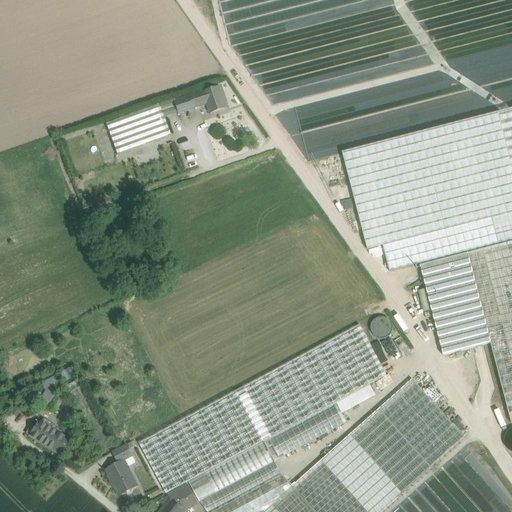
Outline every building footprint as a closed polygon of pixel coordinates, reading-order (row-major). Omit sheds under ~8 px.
[(255,54),(256,85),(265,85),(266,94),(278,93),(278,97),(287,96),(286,93),(295,93),(293,52),(288,53),(288,49),(279,50),(279,48),(260,48),(260,54),(255,54)] [(220,87),(204,93),(175,102),(173,103),(177,113),(207,104),(210,114),(227,108),(220,87)] [(174,100),(159,105),(163,118),(177,113),(173,103),(175,102),(174,100)] [(159,105),(106,124),(116,155),(170,135),(163,118),(159,105)] [(511,109),(342,153),(368,250),(383,246),(390,273),(420,266),(468,254),(511,242),(511,109)] [(511,242),(468,254),(490,343),(506,404),(511,402),(511,242)] [(468,254),(420,266),(443,356),(490,343),(468,254)] [(392,333),(393,329),(392,324),(389,320),(386,318),(381,317),(376,318),(373,321),(370,325),(369,329),(370,334),(373,337),(377,340),(381,341),(386,340),(390,337),(392,333)] [(359,325),(236,391),(139,443),(166,494),(189,482),(263,442),(274,462),(347,423),(342,414),(376,396),(370,385),(387,376),(359,325)] [(458,371),(472,366),(469,357),(455,361),(458,371)] [(71,367),(59,371),(62,381),(74,377),(71,367)] [(41,394),(44,400),(45,399),(46,400),(50,398),(45,389),(60,381),(56,374),(39,383),(43,392),(41,394)] [(78,380),(66,386),(69,393),(81,386),(78,380)] [(464,438),(413,380),(379,410),(431,468),(464,438)] [(113,445),(81,386),(69,393),(101,452),(113,445)] [(75,408),(64,402),(56,415),(66,422),(75,408)] [(431,468),(379,410),(351,435),(402,493),(431,468)] [(55,432),(38,421),(29,436),(45,447),(59,456),(69,440),(55,432)] [(380,511),(402,493),(351,435),(322,461),(367,511),(380,511)] [(263,442),(189,482),(200,502),(274,462),(263,442)] [(127,445),(113,452),(119,463),(124,461),(124,462),(133,457),(127,445)] [(119,463),(105,471),(112,484),(113,485),(119,496),(124,494),(128,495),(132,493),(133,489),(137,487),(124,462),(124,461),(119,463)] [(367,511),(322,461),(293,487),(315,511),(367,511)] [(274,462),(200,502),(207,511),(214,511),(282,476),(274,462)] [(282,476),(214,511),(265,511),(271,507),(273,505),(292,488),(282,476)] [(188,486),(168,496),(170,499),(185,511),(198,504),(188,486)] [(315,511),(293,487),(292,488),(273,505),(279,511),(315,511)] [(183,511),(185,511),(170,499),(159,511),(183,511)]
